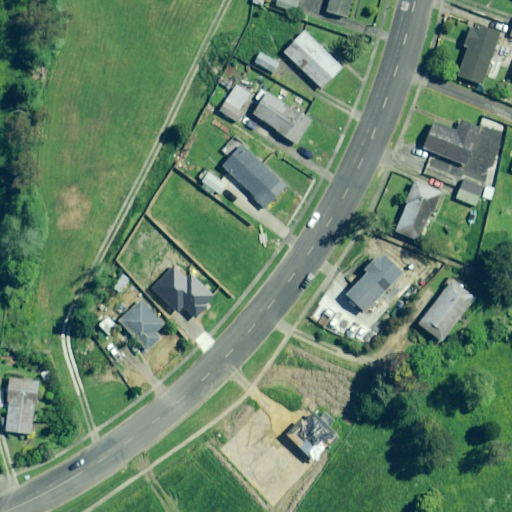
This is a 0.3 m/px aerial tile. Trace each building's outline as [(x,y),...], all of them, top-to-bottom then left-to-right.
[(296,0),(275,0),(277,0),(275,6),(295,12),(299,1),(296,1),(296,0)] [(329,0),(326,12),(346,17),(349,0),(329,0)] [(499,33),(476,25),(474,31),(469,29),(463,46),(467,47),(457,76),(482,84),(499,33)] [(342,67),(305,32),(284,53),(322,89),(342,67)] [(279,64),(259,53),(254,62),(274,74),(279,64)] [(216,114),(233,124),(242,110),(241,110),(251,93),(236,84),(227,99),(221,96),(216,104),(221,106),(216,114)] [(261,102),(253,114),(276,130),(275,131),(294,144),(313,117),(306,111),(289,100),(286,104),(268,92),(267,93),(262,89),(256,98),(261,102)] [(423,148),(432,151),(423,173),(457,186),(468,158),(480,128),(461,120),(456,131),(434,122),(423,148)] [(243,144),(221,167),(263,207),(285,185),(273,173),(274,171),(254,151),(252,153),(243,144)] [(194,167),(185,160),(178,169),(187,176),(194,167)] [(224,184),(208,172),(201,181),(217,194),(224,184)] [(460,187),(455,198),(476,206),(480,195),(491,200),(494,191),(463,179),(460,187)] [(394,230),(417,241),(429,216),(431,217),(442,192),(414,180),(404,202),(407,204),(394,230)] [(365,313),(404,273),(384,254),(381,257),(377,254),(363,269),(367,272),(346,294),(365,313)] [(476,298),(452,280),(421,320),(418,324),(442,342),(476,298)] [(163,325),(142,301),(130,312),(128,310),(121,316),(122,318),(118,321),(147,353),(153,348),(151,346),(160,338),(155,332),(163,325)] [(117,321),(113,317),(111,319),(107,315),(97,324),(108,336),(118,327),(115,324),(117,321)] [(6,432),(31,434),(34,402),(38,403),(39,380),(9,378),(7,403),(8,403),(6,432)]
